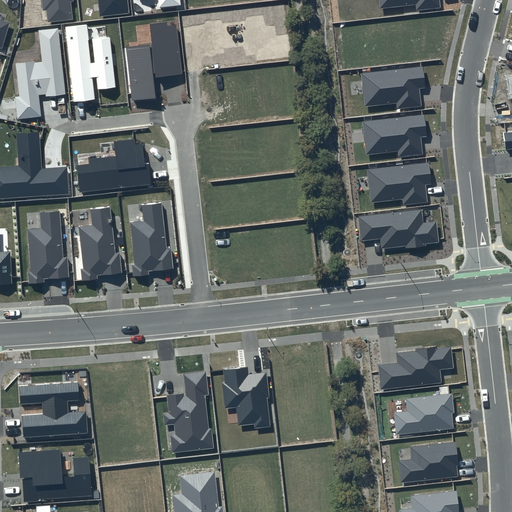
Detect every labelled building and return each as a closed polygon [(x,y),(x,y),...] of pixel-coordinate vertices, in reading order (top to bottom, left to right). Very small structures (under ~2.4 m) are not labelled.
[(73,0),(41,0),(43,11),(47,10),(48,22),(73,19),(70,1),(73,1),(73,0)] [(127,0),(98,0),(100,16),(129,13),(127,0)] [(378,0),(380,9),(416,5),(416,11),(441,8),(439,0),(378,0)] [(0,47),(3,49),(10,23),(0,20),(0,47)] [(152,45),(125,48),(132,101),(156,98),(153,77),(182,74),(176,23),(150,26),(152,45)] [(86,25),(65,27),(73,102),(95,99),(94,90),(116,87),(110,37),(88,39),(86,25)] [(58,28),(38,30),(42,60),(16,64),(19,96),(15,97),(17,119),(41,117),(39,97),(66,94),(58,28)] [(423,66),(361,73),(365,107),(396,103),(397,109),(421,106),(420,88),(425,87),(423,66)] [(209,82),(210,90),(230,88),(228,72),(211,74),(211,82),(209,82)] [(425,114),(362,122),(367,155),(398,151),(399,157),(423,154),(421,136),(427,135),(425,114)] [(18,166),(0,167),(0,198),(70,194),(67,166),(42,168),(39,132),(16,133),(18,166)] [(511,132),(503,133),(505,150),(511,149),(511,132)] [(89,164),(77,166),(80,193),(151,184),(149,164),(145,164),(142,144),(135,144),(134,139),(114,142),(116,156),(89,160),(89,164)] [(429,162),(367,170),(371,203),(403,199),(403,205),(428,202),(426,184),(432,184),(429,162)] [(161,202),(141,204),(143,221),(130,222),(134,264),(131,265),(133,277),(149,274),(148,271),(174,268),(171,248),(167,249),(161,202)] [(110,207),(90,209),(92,225),(78,226),(83,269),(81,269),(82,281),(98,279),(97,276),(122,273),(120,252),(115,253),(110,207)] [(422,209),(358,217),(361,241),(380,239),(382,248),(440,242),(436,221),(423,223),(422,209)] [(41,229),(27,230),(30,272),(28,272),(29,284),(45,283),(44,279),(69,277),(67,257),(63,257),(59,211),(39,212),(41,229)] [(0,282),(12,282),(10,251),(0,251),(0,282)] [(451,347),(396,353),(397,363),(378,366),(381,390),(441,383),(439,370),(454,368),(451,347)] [(247,367),(223,370),(225,382),(222,383),(225,409),(237,407),(239,425),(254,424),(255,428),(270,427),(267,398),(269,397),(266,373),(248,375),(247,367)] [(205,371),(183,373),(186,393),(166,396),(168,413),(163,414),(165,425),(173,424),(175,434),(170,435),(172,453),(214,448),(205,371)] [(78,382),(19,386),(20,404),(42,403),(43,414),(21,416),(23,437),(88,433),(86,411),(68,412),(67,401),(79,401),(78,382)] [(452,393),(405,399),(407,412),(394,413),(396,435),(454,428),(452,413),(454,413),(452,393)] [(457,442),(410,447),(411,460),(398,461),(401,483),(458,477),(457,466),(459,466),(457,442)] [(60,450),(19,453),(23,501),(92,496),(89,457),(73,458),(74,476),(62,477),(60,450)] [(214,472),(180,476),(182,494),(173,495),(174,511),(223,511),(223,507),(218,507),(214,472)] [(459,511),(457,491),(410,496),(412,509),(399,510),(398,511),(459,511)]
